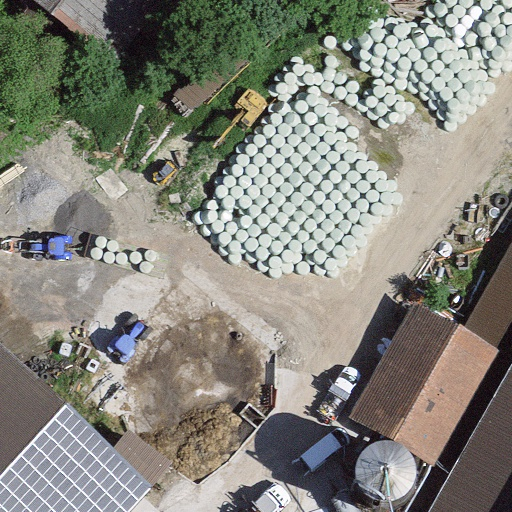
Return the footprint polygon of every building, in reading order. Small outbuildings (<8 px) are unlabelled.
[(169,0),(52,0),(123,57),(169,0)] [(497,341),(422,302),(370,400),(445,440),(497,341)] [(0,511),(122,511),(159,472),(0,326),(0,511)] [(256,511),(254,511),(253,511),(511,511),(511,387),(443,511),(256,511)] [(403,491),(410,483),(414,473),(415,462),(412,451),(405,442),(396,436),(387,433),(376,434),(367,437),(359,444),(353,452),(350,462),(351,472),(354,481),(361,490),(371,496),(382,498),(393,497),(403,491)]
